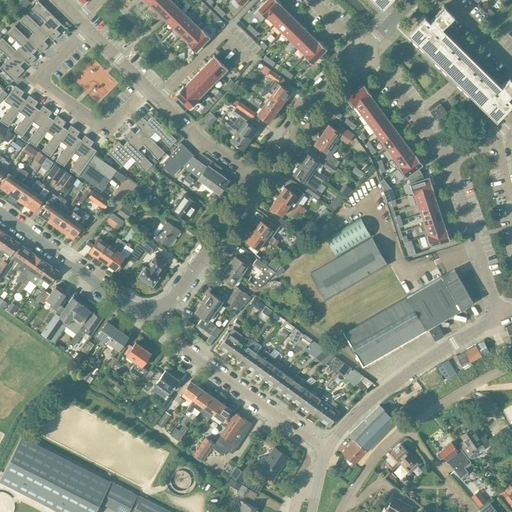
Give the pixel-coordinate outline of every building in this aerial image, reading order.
[(21,10),(29,1),(28,0),(21,0),(16,6),(21,10)] [(157,12),(169,0),(153,0),(150,4),(157,12)] [(165,20),(178,7),(170,0),(169,0),(157,12),(165,20)] [(265,17),(280,3),(277,0),(266,0),(257,9),(265,17)] [(61,23),(38,1),(31,8),(37,14),(38,14),(45,21),(40,26),(26,13),(26,14),(53,40),(60,33),(56,29),(60,24),(61,24),(61,23)] [(274,24),(287,11),(279,4),(280,3),(265,17),(266,17),(274,24)] [(501,86),(472,57),(442,27),(445,23),(446,23),(454,15),(443,5),(435,13),(436,14),(430,21),(424,15),(411,29),(407,33),(412,37),(442,66),(456,80),(496,120),(511,103),(511,101),(508,97),(511,93),(511,94),(511,79),(509,77),(505,81),(505,82),(501,86)] [(173,27),(185,14),(178,7),(165,20),(173,27)] [(282,31),(294,19),(287,11),(274,24),(282,31)] [(53,40),(26,14),(19,21),(25,27),(26,26),(33,33),(28,39),(14,26),(41,52),(48,45),(44,41),(48,36),(53,40)] [(180,35),(193,22),(185,14),(173,27),(180,35)] [(289,39),(302,26),(294,19),(282,31),(289,39)] [(187,43),(202,28),(201,28),(200,29),(193,22),(180,35),(188,42),(187,43)] [(41,52),(14,26),(7,33),(13,39),(14,38),(21,45),(16,51),(2,38),(29,64),(36,57),(32,53),(36,48),(40,53),(41,52)] [(297,47),(310,34),(302,26),(289,39),(297,47)] [(195,51),(210,36),(202,28),(187,43),(195,51)] [(304,55),(318,40),(317,41),(310,34),(297,47),(304,54),(304,55)] [(29,64),(2,38),(0,40),(0,49),(1,51),(2,51),(9,57),(0,66),(0,67),(13,81),(24,69),(20,65),(24,61),(28,65),(29,64)] [(312,63),(326,48),(318,40),(304,55),(312,63)] [(227,68),(214,55),(206,63),(219,76),(227,68)] [(283,102),(290,92),(285,88),(289,82),(259,61),(254,66),(274,80),(267,91),(271,94),(283,102)] [(219,76),(206,63),(199,71),(212,84),(219,76)] [(212,84),(199,71),(191,79),(204,92),(212,84)] [(204,92),(191,79),(184,86),(183,85),(183,86),(197,100),(198,100),(197,99),(204,92)] [(0,120),(8,126),(29,95),(26,100),(20,96),(24,91),(15,85),(4,101),(5,101),(11,106),(5,114),(5,113),(0,119),(0,120)] [(355,105),(370,95),(371,94),(364,85),(362,86),(361,85),(357,88),(358,89),(345,98),(352,108),(355,106),(355,105)] [(197,100),(183,86),(175,94),(189,108),(197,100)] [(261,87),(258,92),(262,95),(266,90),(261,87)] [(276,112),(283,102),(271,94),(264,103),(276,112)] [(22,136),(43,105),(39,110),(34,106),(38,101),(29,95),(8,126),(19,111),(25,116),(19,124),(19,123),(14,130),(22,136)] [(376,103),(370,95),(355,105),(355,106),(361,114),(376,103)] [(276,112),(264,103),(261,102),(258,106),(261,108),(257,114),(269,122),(276,112)] [(368,123),(382,112),(376,103),(361,114),(368,123)] [(447,112),(440,104),(440,103),(430,111),(436,120),(447,112)] [(35,146),(57,115),(53,120),(48,116),(52,111),(43,105),(22,136),(33,121),(39,126),(33,134),(33,133),(28,140),(35,146)] [(255,113),(245,106),(242,111),(252,118),(255,113)] [(246,115),(236,108),(232,113),(237,117),(242,120),(246,115)] [(374,131),(389,121),(382,112),(368,123),(374,131)] [(209,126),(217,118),(213,113),(204,121),(209,126)] [(49,156),(71,125),(67,130),(62,126),(65,121),(57,115),(35,146),(36,146),(47,131),(53,135),(47,144),(47,143),(42,150),(49,156)] [(230,120),(227,124),(233,128),(238,131),(249,139),(257,129),(250,124),(252,120),(246,115),(242,120),(237,117),(233,123),(230,120)] [(143,117),(136,124),(164,152),(149,137),(155,132),(163,140),(163,141),(169,147),(176,140),(152,116),(151,116),(152,116),(147,121),(143,117)] [(381,140),(395,129),(389,121),(374,131),(381,140)] [(164,152),(136,124),(135,125),(139,129),(135,133),(131,129),(124,136),(152,164),(147,159),(137,149),(143,144),(151,152),(151,153),(157,159),(164,152)] [(353,134),(340,125),(337,130),(328,124),(321,134),(332,141),(337,135),(347,143),(353,134)] [(63,166),(85,135),(81,140),(76,136),(79,131),(71,125),(49,156),(50,156),(61,141),(67,145),(61,154),(60,153),(56,160),(63,166)] [(173,127),(169,131),(174,136),(178,133),(173,127)] [(387,149),(402,138),(395,129),(381,140),(387,149)] [(8,130),(3,138),(8,141),(13,134),(8,130)] [(242,149),(249,139),(238,131),(231,141),(242,149)] [(338,145),(332,141),(321,134),(314,144),(325,151),(322,156),(333,164),(337,160),(331,155),(338,145)] [(93,141),(85,135),(63,166),(64,166),(75,151),(81,155),(75,164),(74,163),(69,170),(78,176),(96,150),(90,146),(93,141)] [(152,164),(124,136),(123,137),(127,141),(123,146),(119,141),(108,153),(121,166),(125,162),(131,156),(139,165),(145,171),(152,164)] [(393,157),(408,147),(402,138),(387,149),(393,157)] [(24,144),(16,139),(13,143),(21,148),(24,144)] [(176,149),(161,165),(172,176),(182,165),(183,166),(187,162),(188,161),(203,172),(207,167),(193,156),(181,144),(176,149)] [(414,155),(408,147),(393,157),(391,159),(398,167),(398,168),(414,155)] [(42,163),(46,156),(39,151),(34,158),(42,163)] [(307,154),(300,164),(322,180),(324,181),(326,177),(325,176),(320,172),(322,164),(319,162),(307,154)] [(398,167),(397,168),(404,177),(406,176),(408,178),(415,176),(421,173),(417,167),(422,164),(415,154),(414,155),(398,168),(398,167)] [(0,177),(8,166),(3,162),(5,158),(2,156),(0,158),(0,177)] [(126,177),(94,156),(88,165),(109,180),(113,175),(123,182),(126,177)] [(149,156),(147,159),(152,164),(153,165),(157,162),(151,156),(149,156)] [(336,167),(327,161),(324,166),(332,172),(336,167)] [(58,180),(64,171),(55,164),(50,171),(54,174),(53,176),(58,180)] [(300,164),(293,174),(309,185),(306,190),(317,198),(321,193),(315,190),(319,184),(320,183),(322,180),(300,164)] [(109,180),(88,165),(81,175),(103,190),(104,187),(105,188),(106,186),(105,186),(109,180)] [(203,172),(199,178),(203,182),(201,186),(211,193),(214,189),(219,192),(227,181),(207,166),(207,167),(203,172)] [(9,192),(24,170),(21,167),(14,177),(9,173),(0,186),(9,192)] [(26,186),(21,182),(28,173),(24,170),(9,192),(17,198),(26,186)] [(68,188),(76,177),(66,170),(59,181),(68,188)] [(416,181),(409,183),(413,193),(413,194),(431,188),(432,188),(433,188),(429,177),(423,178),(421,173),(415,176),(416,181)] [(25,203),(41,182),(37,179),(30,189),(26,186),(17,198),(25,203)] [(77,179),(73,184),(79,188),(82,182),(77,179)] [(146,183),(140,192),(146,196),(152,188),(150,186),(154,183),(150,179),(146,183)] [(383,179),(379,181),(382,191),(386,190),(390,188),(383,179)] [(43,198),(38,194),(45,185),(41,182),(25,203),(34,210),(43,198)] [(346,184),(341,191),(347,195),(351,188),(346,184)] [(284,186),(277,196),(289,205),(294,208),(299,212),(302,214),(305,209),(302,207),(297,203),(304,193),(293,185),(289,190),(284,186)] [(86,190),(80,198),(85,201),(93,190),(89,187),(87,190),(86,190)] [(394,200),(390,188),(386,190),(382,191),(386,202),(387,202),(390,201),(394,200)] [(435,198),(432,188),(431,188),(413,194),(413,193),(412,194),(415,205),(418,204),(417,204),(435,198)] [(91,195),(90,197),(104,207),(109,200),(105,197),(95,190),(91,195)] [(47,219),(63,197),(59,194),(52,204),(47,200),(39,213),(47,219)] [(187,220),(198,205),(184,195),(173,211),(187,220)] [(282,216),(289,205),(277,196),(270,207),(282,216)] [(64,213),(60,210),(67,200),(63,197),(47,219),(56,225),(64,213)] [(438,208),(435,198),(417,204),(418,204),(421,214),(438,208)] [(64,231),(80,209),(76,206),(69,216),(64,213),(56,225),(64,231)] [(127,219),(132,212),(123,206),(118,213),(127,219)] [(294,208),(290,214),(295,217),(299,212),(294,208)] [(441,218),(438,208),(421,214),(424,224),(441,218)] [(80,209),(64,231),(73,237),(82,225),(84,221),(79,218),(84,212),(80,209)] [(113,213),(109,217),(120,225),(124,220),(113,213)] [(168,245),(179,230),(163,218),(160,222),(163,225),(155,236),(168,245)] [(290,225),(281,218),(277,223),(287,230),(290,225)] [(336,257),(371,237),(360,218),(326,238),(336,257)] [(445,229),(445,228),(441,218),(424,224),(422,224),(425,235),(445,229)] [(260,220),(253,231),(265,239),(270,243),(274,238),(272,237),(279,227),(276,225),(269,220),(266,224),(260,220)] [(129,231),(124,238),(127,240),(129,237),(131,238),(137,230),(132,227),(129,231)] [(446,228),(445,228),(445,229),(425,235),(424,235),(428,246),(449,239),(446,228)] [(0,248),(1,249),(10,236),(0,229),(0,248)] [(258,249),(265,239),(253,231),(246,240),(251,244),(249,247),(256,254),(259,250),(258,249)] [(98,257),(107,243),(114,235),(109,232),(103,240),(98,237),(89,250),(98,257)] [(9,255),(18,242),(10,236),(1,249),(0,248),(0,256),(4,251),(9,255)] [(107,263),(122,241),(118,238),(112,247),(107,243),(98,257),(107,263)] [(156,245),(146,238),(142,244),(152,251),(156,245)] [(325,300),(387,265),(372,238),(310,273),(325,300)] [(122,241),(107,263),(115,269),(125,255),(124,255),(130,247),(126,244),(122,241)] [(21,263),(30,250),(22,245),(13,257),(18,261),(13,268),(17,270),(18,269),(22,263),(21,263)] [(290,245),(285,252),(290,256),(296,249),(290,245)] [(409,247),(406,248),(408,256),(415,254),(412,246),(409,247)] [(25,277),(40,258),(30,250),(21,263),(22,263),(18,269),(23,273),(22,274),(23,275),(13,288),(16,290),(25,277)] [(157,274),(166,261),(155,254),(147,266),(145,265),(138,275),(152,285),(159,275),(157,274)] [(240,275),(247,265),(235,256),(228,266),(240,275)] [(40,277),(49,264),(40,258),(25,277),(16,290),(19,293),(29,279),(34,283),(39,276),(40,277)] [(259,288),(274,272),(256,259),(252,264),(254,266),(252,268),(255,270),(248,281),(259,288)] [(275,271),(279,265),(274,261),(271,265),(269,264),(267,266),(275,271)] [(0,278),(9,265),(6,263),(0,271),(0,278)] [(49,283),(55,275),(58,270),(49,264),(40,277),(39,276),(34,283),(39,286),(44,279),(49,283)] [(233,285),(240,275),(228,266),(221,276),(226,279),(224,282),(234,289),(236,287),(233,285)] [(362,366),(473,302),(454,269),(344,333),(362,366)] [(57,311),(59,308),(66,298),(63,297),(65,294),(64,294),(61,292),(63,290),(55,285),(49,294),(46,291),(40,299),(43,302),(46,299),(52,303),(50,306),(54,308),(46,320),(49,322),(57,311)] [(237,286),(236,287),(234,289),(231,295),(244,304),(251,297),(237,286)] [(38,303),(40,299),(46,291),(43,289),(34,300),(38,303)] [(216,312),(225,300),(218,295),(216,296),(210,291),(202,302),(215,310),(216,312)] [(244,304),(231,295),(227,300),(239,309),(244,304)] [(65,325),(81,303),(72,297),(63,310),(59,308),(57,311),(49,322),(41,333),(50,339),(62,323),(65,325)] [(257,307),(260,302),(254,298),(250,303),(257,307)] [(219,313),(216,312),(215,310),(202,302),(195,312),(197,313),(196,314),(201,317),(201,316),(203,317),(197,324),(211,334),(217,326),(208,320),(212,314),(216,317),(219,313)] [(12,314),(17,307),(11,303),(6,310),(12,314)] [(81,323),(90,311),(89,310),(90,309),(85,306),(85,307),(81,305),(82,304),(81,303),(65,325),(69,328),(70,327),(77,332),(82,324),(81,323)] [(269,316),(272,311),(266,307),(263,311),(269,316)] [(84,323),(77,332),(82,336),(85,331),(90,334),(101,318),(96,314),(95,315),(92,312),(84,323)] [(108,342),(117,329),(107,321),(93,340),(98,343),(102,337),(108,342)] [(289,323),(285,328),(290,332),(294,327),(289,323)] [(443,335),(437,325),(428,330),(434,340),(443,335)] [(229,353),(238,339),(234,336),(237,332),(232,328),(219,346),(229,353)] [(115,355),(128,336),(117,329),(108,342),(115,346),(110,352),(115,355)] [(295,344),(304,335),(298,330),(290,339),(295,344)] [(75,335),(70,342),(74,345),(79,338),(75,335)] [(238,359),(247,346),(243,343),(247,338),(242,335),(238,339),(229,353),(238,359)] [(312,340),(305,335),(301,340),(308,345),(312,340)] [(86,354),(93,344),(88,340),(81,350),(86,354)] [(483,341),(465,351),(471,362),(481,357),(481,356),(489,352),(483,341)] [(135,342),(126,354),(136,361),(129,370),(141,379),(148,370),(142,366),(151,353),(135,342)] [(247,366),(257,352),(252,350),(256,345),(251,342),(247,346),(238,359),(247,366)] [(321,348),(315,343),(311,348),(318,353),(321,348)] [(256,373),(266,359),(261,356),(265,352),(260,348),(257,352),(247,366),(256,373)] [(324,349),(315,357),(320,361),(329,353),(324,349)] [(465,351),(456,356),(462,367),(471,362),(465,351)] [(265,379),(275,366),(271,363),(274,358),(269,355),(266,359),(256,373),(265,379)] [(335,357),(330,363),(338,368),(344,363),(335,357)] [(274,386),(284,372),(280,369),(283,365),(278,361),(275,366),(265,379),(274,386)] [(344,363),(338,368),(344,373),(351,368),(344,363)] [(283,392),(293,379),(289,376),(292,371),(287,368),(284,372),(274,386),(283,392)] [(170,392),(179,380),(165,370),(156,382),(163,387),(161,390),(167,394),(168,394),(170,392)] [(364,377),(354,370),(349,375),(358,382),(364,377)] [(293,399),(302,385),(298,382),(301,378),(296,375),(293,379),(283,392),(293,399)] [(368,387),(373,383),(364,377),(358,382),(356,384),(362,390),(367,386),(368,387)] [(193,399),(201,388),(190,381),(183,392),(193,399)] [(301,406),(311,392),(307,389),(310,385),(306,381),(302,385),(293,399),(301,406)] [(117,384),(114,389),(118,392),(122,387),(117,384)] [(200,411),(203,406),(211,395),(201,388),(193,399),(186,409),(191,412),(194,407),(200,411)] [(310,412),(320,398),(316,395),(319,391),(315,388),(311,392),(301,406),(310,412)] [(167,394),(162,402),(166,405),(172,397),(168,394),(167,394)] [(320,419),(330,405),(325,402),(328,398),(323,394),(320,398),(310,412),(320,419)] [(213,413),(221,402),(211,395),(203,406),(213,413)] [(329,426),(339,412),(335,409),(338,404),(333,401),(330,405),(320,419),(329,426)] [(224,421),(231,410),(221,402),(213,413),(224,421)] [(354,440),(342,452),(355,465),(397,422),(379,405),(348,435),(354,440)] [(165,411),(157,422),(163,426),(170,415),(165,411)] [(216,441),(211,447),(223,455),(227,448),(228,449),(233,452),(252,423),(236,412),(216,441)] [(216,440),(225,427),(220,424),(211,437),(216,440)] [(490,443),(482,433),(478,436),(471,427),(460,434),(465,441),(460,444),(468,455),(470,458),(473,458),(476,457),(478,455),(479,452),(478,449),(482,446),(483,448),(490,443)] [(175,428),(170,434),(173,436),(179,440),(182,435),(183,434),(175,428)] [(170,511),(21,436),(0,477),(0,481),(60,511),(94,511),(101,500),(124,511),(170,511)] [(214,443),(206,437),(194,454),(202,460),(214,443)] [(470,462),(460,449),(458,451),(451,442),(439,452),(448,463),(449,462),(461,477),(467,472),(464,467),(470,462)] [(389,460),(384,464),(391,471),(400,463),(410,473),(420,463),(408,451),(407,451),(400,444),(393,451),(386,457),(389,460)] [(272,478),(287,457),(274,447),(258,469),(272,478)] [(240,482),(246,474),(236,466),(230,474),(240,482)] [(223,470),(219,475),(226,481),(230,476),(223,470)] [(391,473),(386,477),(391,482),(395,478),(391,473)] [(242,496),(247,488),(241,485),(237,493),(242,496)] [(471,497),(479,506),(486,500),(478,491),(471,497)] [(388,511),(408,511),(411,507),(393,497),(386,511),(388,511)] [(254,511),(256,509),(241,500),(234,511),(254,511)] [(495,511),(489,503),(477,511),(495,511)]
